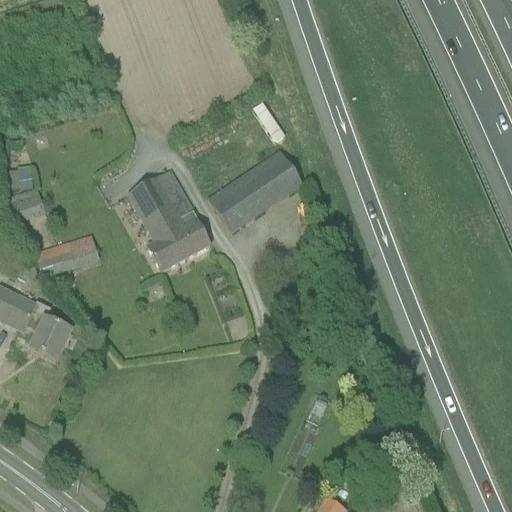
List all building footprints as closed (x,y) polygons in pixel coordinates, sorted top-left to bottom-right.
[(229,240),(266,216),(302,192),(274,151),(257,162),(262,170),(207,206),(229,240)] [(171,177),(163,182),(127,201),(152,249),(147,252),(160,278),(210,252),(197,228),(198,228),(171,177)] [(45,219),(39,200),(36,193),(0,204),(0,209),(7,232),(45,219)] [(91,239),(33,258),(42,285),(99,266),(91,239)] [(70,337),(46,326),(51,315),(36,307),(34,311),(0,293),(0,326),(23,338),(26,333),(38,339),(30,356),(55,368),(70,337)]
